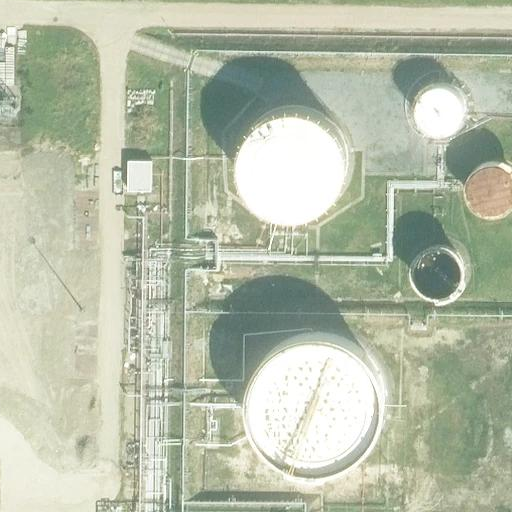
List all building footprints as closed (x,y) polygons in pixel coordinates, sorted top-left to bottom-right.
[(471,115),(471,110),(471,104),(470,99),(467,93),(463,89),(459,86),(455,83),(445,81),(438,81),(433,82),(426,86),(423,89),(419,93),(416,98),(415,103),(414,109),(415,116),(416,121),(418,125),(422,129),(426,133),(431,136),(437,138),(442,138),(447,138),(453,137),(458,134),(462,131),(466,126),(469,121),(471,115)] [(340,169),(341,159),(340,149),(338,139),(333,131),(327,123),(319,116),(312,112),(302,108),(292,107),(279,108),(271,110),(262,114),(254,121),(246,129),(241,139),(238,149),(237,158),(238,169),(241,179),(245,187),(252,195),(259,202),(266,206),(277,210),(286,211),(298,210),(307,208),(317,203),(325,197),(332,189),(337,179),(340,169)] [(159,151),(135,151),(135,188),(159,188),(159,151)] [(511,157),(502,156),(497,156),(492,157),(486,160),(482,163),(478,168),(475,172),(473,178),(473,184),(473,189),(475,195),(477,200),(480,204),(485,208),(489,210),(499,213),(505,213),(511,212),(511,210),(511,157)] [(463,271),(463,266),(463,260),(461,255),(459,251),(455,246),(452,243),(447,240),(440,238),(436,237),(431,238),(426,239),(420,241),(415,245),(412,248),(409,253),(407,260),(406,266),(406,272),(408,276),(411,282),(414,286),(419,290),(423,293),(430,294),(433,295),(440,294),(445,293),(451,290),(455,286),(458,282),(461,276),(463,271)] [(383,410),(384,397),(383,384),(379,370),(372,358),(364,348),(353,340),(344,335),(332,331),(318,329),(304,330),(291,333),(278,340),(269,347),(260,358),(253,370),(249,383),(247,396),(248,410),(252,423),(258,435),(266,445),(276,454),(288,460),(299,464),(313,466),(328,465),(340,461),(352,456),(363,448),(372,437),(379,424),(383,410)]
